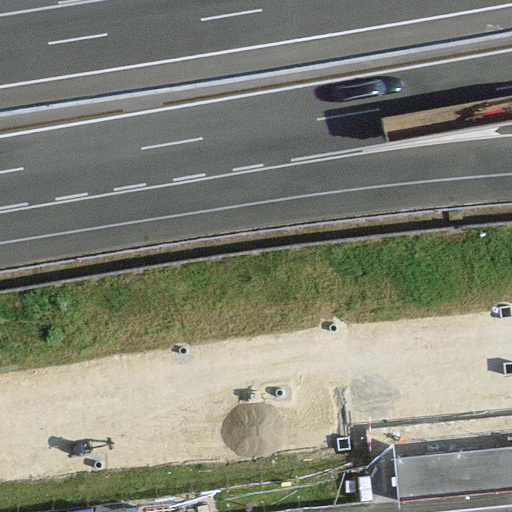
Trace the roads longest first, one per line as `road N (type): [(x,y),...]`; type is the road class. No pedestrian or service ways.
road 1 (motorway): [(142,150),(511,87)]
road 2 (motorway): [(142,150),(511,148)]
road 3 (motorway): [(202,18),(0,50)]
road 4 (motorway): [(0,173),(142,150)]
